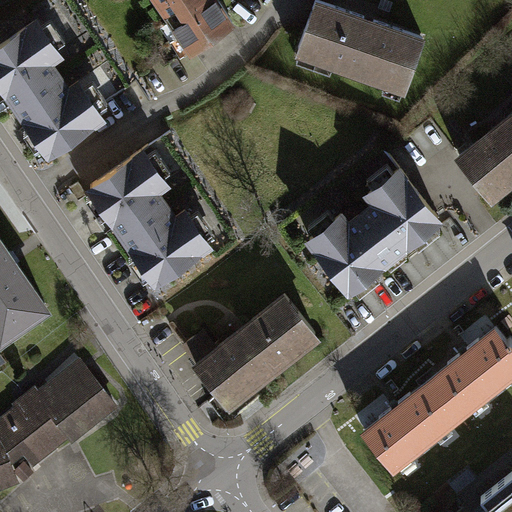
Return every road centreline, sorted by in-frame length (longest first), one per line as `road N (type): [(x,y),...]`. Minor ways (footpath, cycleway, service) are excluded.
road 1 (residential): [(220,473),(0,161)]
road 2 (residential): [(511,245),(220,473)]
road 3 (unknown): [(511,244),(402,120)]
